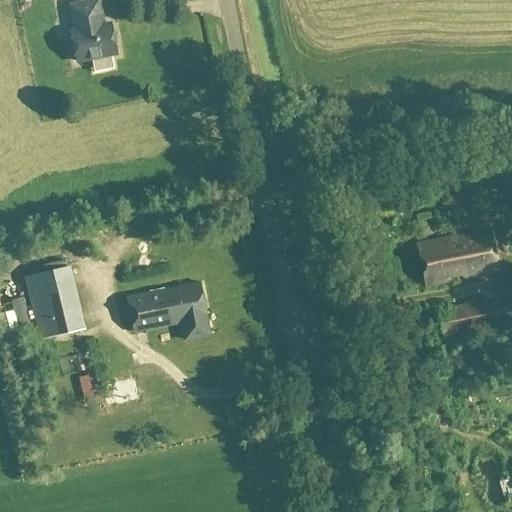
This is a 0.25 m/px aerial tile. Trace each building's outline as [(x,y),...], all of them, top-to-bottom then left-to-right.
[(99,19),(95,0),(94,0),(70,5),(75,30),(70,31),(77,61),(116,53),(110,23),(99,25),(98,19),(99,19)] [(467,221),(461,194),(439,198),(445,225),(467,221)] [(424,285),(446,281),(446,278),(463,275),(463,277),(495,272),(487,231),(417,244),(424,285)] [(103,306),(101,284),(79,285),(80,308),(103,306)] [(163,289),(126,296),(133,332),(170,325),(163,289)] [(492,297),(435,309),(441,339),(498,327),(492,297)] [(73,301),(34,310),(41,339),(80,330),(73,301)] [(117,319),(94,319),(94,338),(117,338),(117,319)]
